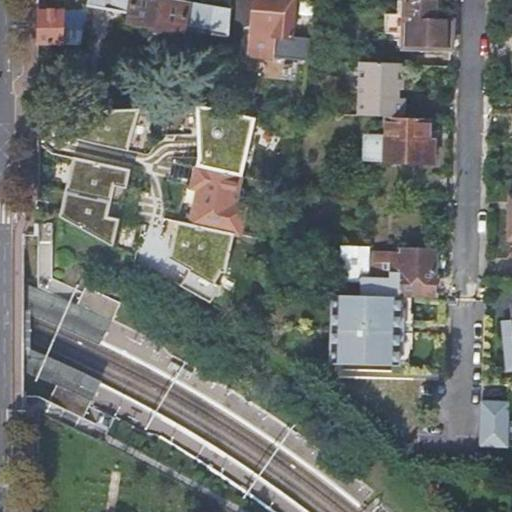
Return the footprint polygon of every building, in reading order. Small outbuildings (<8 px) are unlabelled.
[(86,0),(85,7),(128,15),(127,23),(180,33),(181,30),(226,38),(229,10),(176,0),(86,0)] [(293,0),(252,0),(251,29),(274,30),(273,36),(292,37),(293,0)] [(433,20),(433,0),(403,0),(403,12),(397,12),(384,12),(383,31),(397,31),(396,46),(450,48),(451,20),(433,20)] [(36,8),(36,44),(78,43),(81,29),(62,29),(62,9),(36,8)] [(86,68),(87,55),(59,54),(59,67),(86,68)] [(401,62),(358,60),(357,114),(386,114),(403,115),(403,96),(397,96),(397,87),(401,87),(401,62)] [(300,99),(297,111),(316,112),(317,100),(300,99)] [(73,104),(71,142),(130,145),(132,107),(73,104)] [(430,138),(431,116),(403,115),(386,114),(385,133),(364,131),(363,158),(433,162),(434,138),(430,138)] [(54,222),(111,237),(129,168),(73,153),(54,222)] [(209,166),(196,163),(191,186),(196,187),(190,222),(239,233),(246,204),(235,201),(241,173),(217,168),(209,166)] [(357,279),(356,294),(397,295),(398,293),(432,294),(434,249),(399,247),(399,252),(368,252),(368,245),(340,244),(336,277),(357,279)] [(271,254),(267,276),(275,277),(279,255),(271,254)] [(120,303),(85,287),(80,297),(76,305),(96,314),(103,318),(111,321),(120,303)] [(356,294),(330,293),(328,360),(395,362),(395,346),(398,346),(400,311),(397,311),(397,295),(356,294)] [(409,296),(397,295),(397,311),(400,311),(398,346),(395,346),(395,362),(406,363),(407,347),(410,347),(411,312),(408,312),(409,296)] [(511,317),(500,318),(505,367),(511,366),(511,317)] [(64,388),(57,384),(49,400),(83,417),(87,409),(91,401),(74,393),(64,388)] [(479,399),(478,443),(505,444),(506,400),(479,399)]
